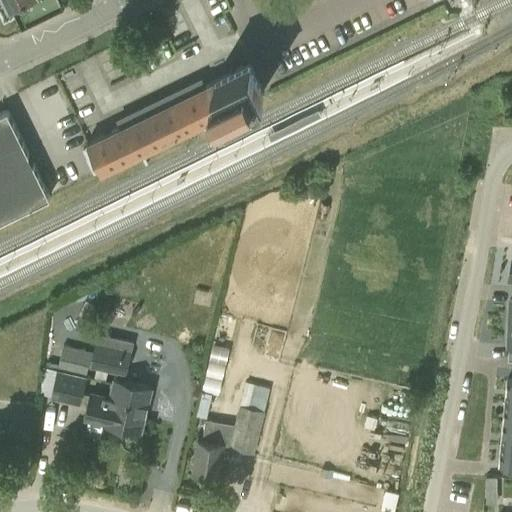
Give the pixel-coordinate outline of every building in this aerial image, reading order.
[(264,91),(250,62),(87,142),(102,170),(264,91)] [(0,220),(50,196),(7,110),(0,113),(0,220)] [(52,395),(80,401),(86,375),(88,366),(126,376),(134,341),(97,333),(94,350),(63,344),(52,395)] [(150,388),(115,380),(111,396),(133,402),(131,413),(144,416),(150,388)] [(192,471),(218,475),(223,444),(228,445),(253,452),(264,410),(263,409),(268,387),(261,385),(245,381),(239,404),(233,423),(206,418),(202,441),(197,440),(192,471)] [(85,418),(140,431),(144,416),(131,413),(133,402),(111,396),(111,397),(91,392),(85,418)] [(511,400),(505,400),(503,422),(511,422),(511,400)] [(511,422),(503,422),(501,444),(511,444),(511,422)] [(511,444),(501,444),(499,465),(511,466),(511,444)] [(496,475),(486,475),(486,476),(486,487),(496,487),(496,475)] [(399,492),(385,489),(381,508),(394,511),(399,492)]
